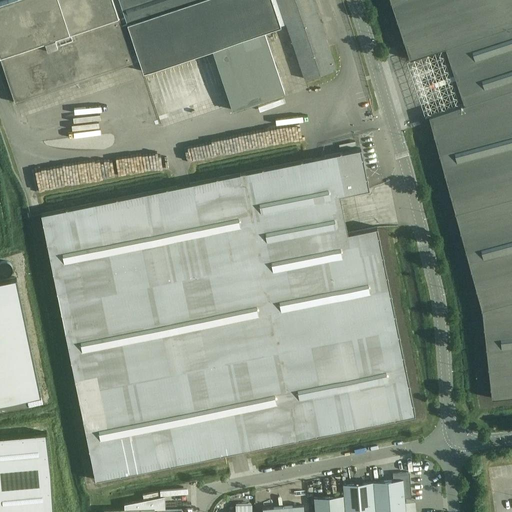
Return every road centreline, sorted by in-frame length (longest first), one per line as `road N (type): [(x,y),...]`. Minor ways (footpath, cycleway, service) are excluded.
road 1 (unclassified): [(453,442),(436,280),(354,0)]
road 2 (unclassified): [(453,442),(214,487),(202,511)]
